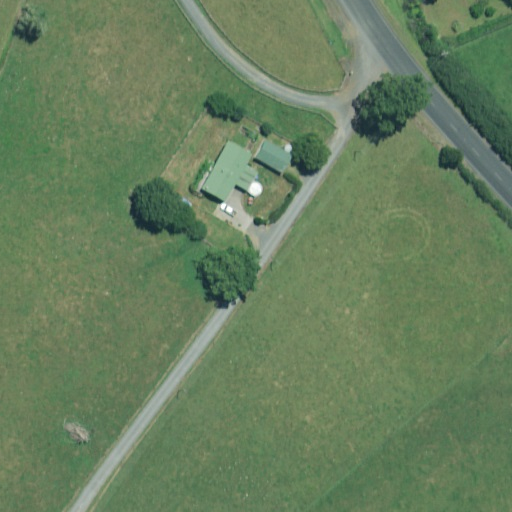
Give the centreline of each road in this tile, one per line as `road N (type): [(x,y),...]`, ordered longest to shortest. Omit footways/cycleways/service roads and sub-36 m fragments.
road 1 (track): [(382,40),(338,157),(86,511)]
road 2 (tertiary): [(511,190),(355,0)]
